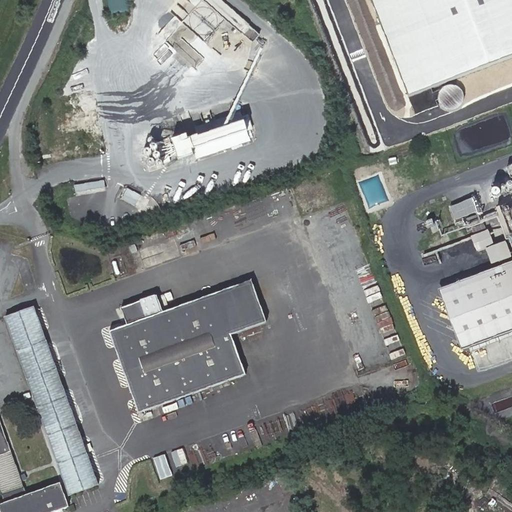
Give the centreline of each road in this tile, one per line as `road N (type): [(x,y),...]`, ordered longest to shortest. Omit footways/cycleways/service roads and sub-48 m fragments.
road 1 (unknown): [(114,441),(314,400),(334,384),(333,354),(286,271),(262,251),(57,314)]
road 2 (unknown): [(25,196),(53,176),(180,164),(255,137),(264,106),(247,83),(174,90)]
road 3 (unknown): [(511,154),(435,186),(407,223),(412,263),(448,347),(483,357),(511,351)]
road 4 (unknown): [(114,441),(57,314)]
road 5 (secondary): [(0,117),(52,0)]
road 6 (unknown): [(57,314),(25,196)]
